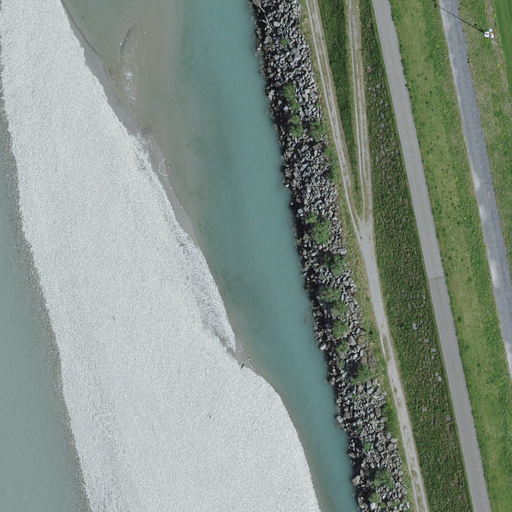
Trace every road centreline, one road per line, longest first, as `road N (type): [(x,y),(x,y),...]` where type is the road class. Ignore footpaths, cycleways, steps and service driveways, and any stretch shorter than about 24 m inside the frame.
road 1 (track): [(358,0),(368,279),(416,511)]
road 2 (track): [(445,0),(511,339)]
road 3 (track): [(314,0),(368,279)]
